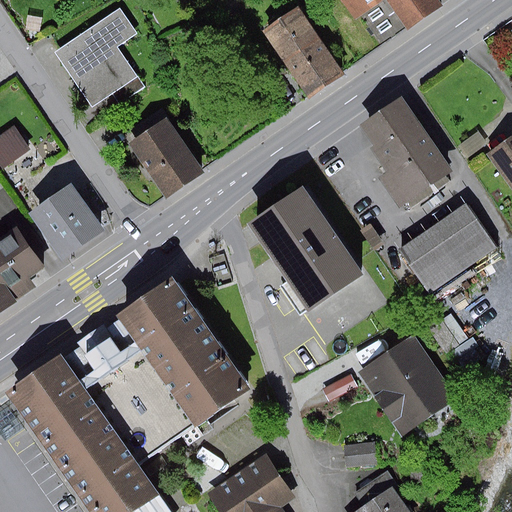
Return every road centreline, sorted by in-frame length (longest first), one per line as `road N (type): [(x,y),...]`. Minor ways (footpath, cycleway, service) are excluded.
road 1 (secondary): [(223,198),(499,0)]
road 2 (unclassified): [(223,198),(316,511)]
road 3 (residential): [(0,15),(153,248)]
road 4 (secondary): [(0,352),(153,248)]
